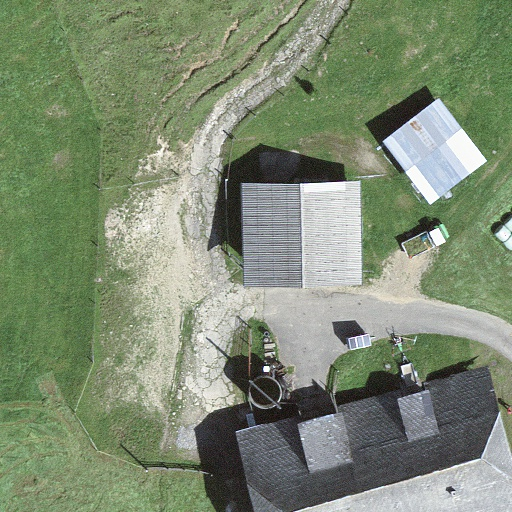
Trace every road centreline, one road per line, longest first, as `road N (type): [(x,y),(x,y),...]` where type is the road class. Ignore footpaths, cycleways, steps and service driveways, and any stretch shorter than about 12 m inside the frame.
road 1 (track): [(225,305),(200,202),(214,127),(337,0)]
road 2 (track): [(239,511),(215,391),(225,305)]
road 3 (track): [(382,307),(511,155)]
